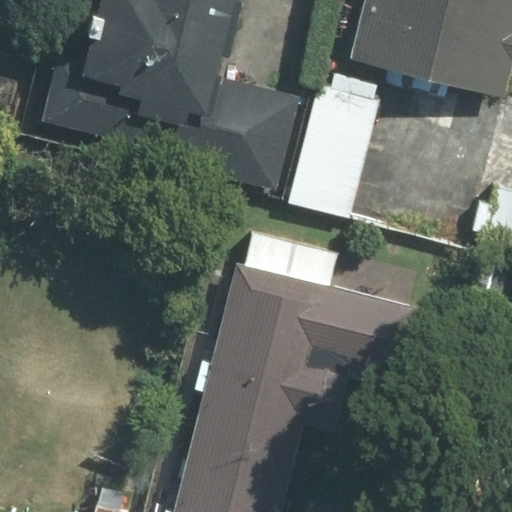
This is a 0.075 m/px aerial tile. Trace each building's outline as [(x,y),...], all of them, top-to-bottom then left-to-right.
[(236,14),(226,11),(229,0),(100,0),(80,72),(53,64),(36,122),(274,190),(300,100),(218,77),(236,14)] [(511,0),(368,0),(354,67),(507,100),(511,76),(511,0)] [(383,84),(321,69),(290,202),(351,217),(383,84)] [(387,381),(405,304),(332,287),(342,244),(253,223),(243,266),(232,264),(173,511),(278,511),(298,428),(332,436),(347,372),(387,381)] [(103,484),(96,511),(132,511),(137,493),(103,484)]
